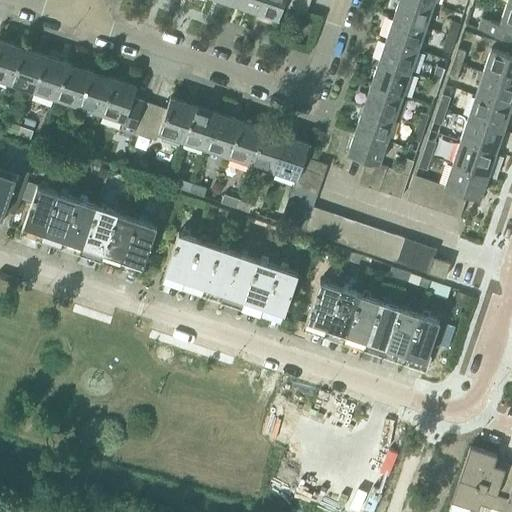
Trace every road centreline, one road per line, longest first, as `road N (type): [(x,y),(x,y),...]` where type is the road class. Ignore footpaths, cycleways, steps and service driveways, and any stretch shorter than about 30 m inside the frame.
road 1 (unclassified): [(430,407),(0,262)]
road 2 (unclassified): [(342,0),(308,94),(77,17)]
road 3 (unclassified): [(462,414),(511,264)]
